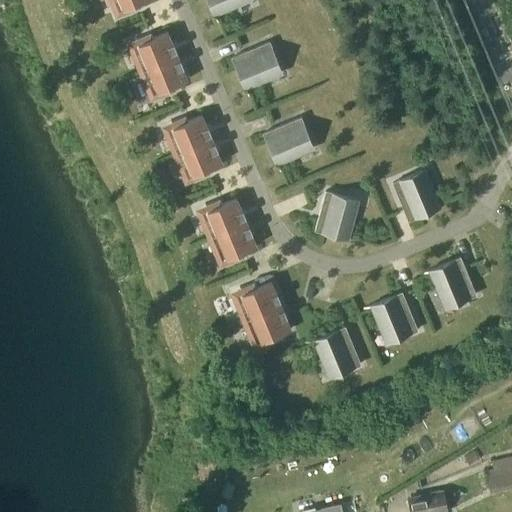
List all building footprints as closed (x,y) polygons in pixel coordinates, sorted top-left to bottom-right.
[(115,0),(120,10),(124,9),(126,13),(139,7),(138,3),(144,0),(115,0)] [(214,12),(243,0),(207,0),(218,24),(219,23),(214,12)] [(139,71),(177,56),(167,31),(152,38),(151,34),(137,39),(139,43),(135,45),(144,68),(139,71)] [(245,86),(281,71),(269,41),(232,57),(249,97),(250,97),(245,86)] [(177,56),(139,71),(139,72),(145,70),(155,93),(158,92),(160,96),(174,90),(172,86),(187,80),(177,56)] [(174,155),(212,139),(202,115),(187,121),(185,117),(171,123),(173,127),(169,128),(179,152),(173,154),(174,155)] [(277,161),(313,146),(300,117),(263,132),(280,173),(281,172),(277,161)] [(212,139),(174,155),(179,153),(189,176),(193,175),(195,179),(208,173),(207,169),(222,163),(212,139)] [(437,206),(422,170),(393,183),(408,220),(449,203),(448,202),(437,206)] [(315,230),(357,241),(357,240),(346,237),(356,199),(325,191),(315,230)] [(208,238),(246,222),(236,198),(221,204),(219,200),(206,206),(207,210),(204,211),(213,235),(208,237),(208,238)] [(246,222),(208,238),(214,236),(224,259),(227,258),(229,262),(243,256),(241,252),(256,246),(246,222)] [(447,306),(476,294),(460,257),(420,274),(420,275),(431,270),(447,306)] [(242,321),(281,305),(270,281),(255,287),(254,283),(240,289),(242,293),(238,294),(248,318),(242,320),(242,321)] [(388,341),(418,329),(402,292),(362,309),(362,310),(373,305),(388,341)] [(281,305),(242,321),(243,321),(248,319),(258,343),(262,341),(263,345),(277,339),(276,335),(291,329),(281,305)] [(360,364),(345,326),(305,343),(305,344),(316,340),(331,376),(360,364)] [(511,456),(483,462),(490,493),(511,488),(511,456)] [(424,511),(447,508),(444,491),(407,497),(409,511),(424,511)] [(334,504),(335,511),(356,511),(354,500),(334,504)]
